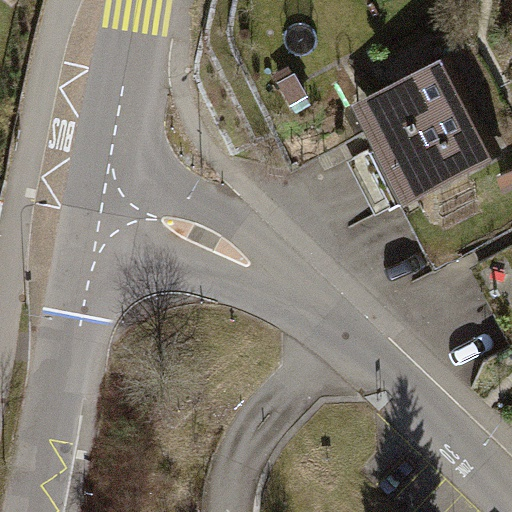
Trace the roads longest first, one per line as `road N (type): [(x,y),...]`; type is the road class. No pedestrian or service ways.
road 1 (residential): [(100,204),(204,236),(313,303),(511,493)]
road 2 (residential): [(39,511),(100,204)]
road 3 (residential): [(100,204),(140,0)]
